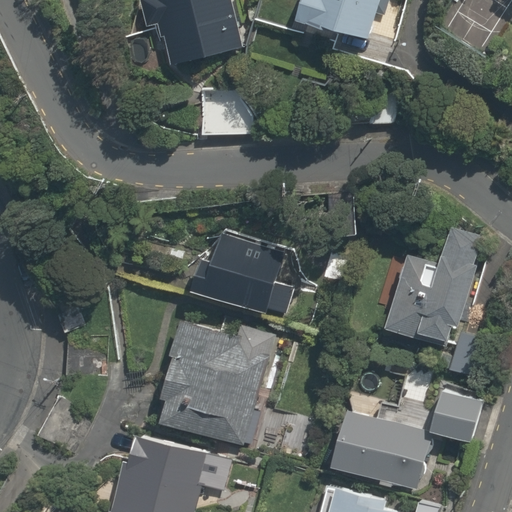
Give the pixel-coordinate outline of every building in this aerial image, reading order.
[(175,69),(252,50),(239,0),(147,0),(154,27),(164,25),(175,69)] [(306,0),(300,23),(376,44),(388,0),(306,0)] [(508,5),(489,0),(460,0),(450,35),(495,49),(508,5)] [(395,124),(395,82),(374,82),(374,124),(395,124)] [(260,94),(204,94),(204,135),(260,134),(260,94)] [(446,247),(407,240),(390,332),(460,344),(479,238),(456,218),(446,247)] [(301,280),(309,250),(211,225),(195,290),(292,315),(301,280)] [(251,440),(261,397),(272,400),(287,334),(226,319),(224,329),(187,320),(164,419),(251,440)] [(484,398),(447,390),(436,436),(474,445),(484,398)] [(433,432),(353,411),(338,467),(419,488),(433,432)] [(247,511),(260,452),(164,432),(128,508),(142,511),(247,511)] [(433,511),(434,508),(414,504),(333,485),(326,511),(433,511)]
